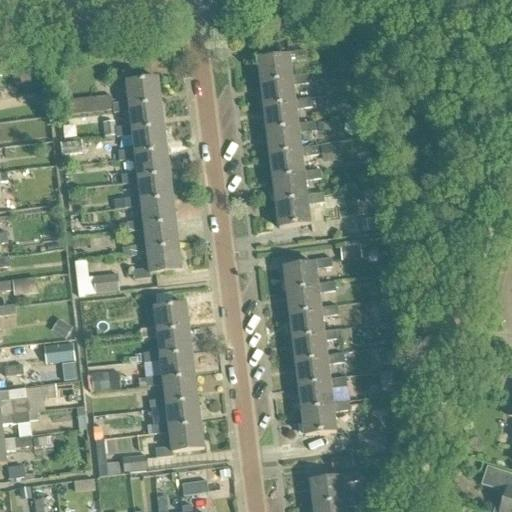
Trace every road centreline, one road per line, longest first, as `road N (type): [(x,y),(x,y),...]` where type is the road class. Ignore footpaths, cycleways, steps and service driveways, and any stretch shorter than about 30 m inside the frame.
road 1 (residential): [(254,511),(191,1)]
road 2 (tertiary): [(0,25),(191,1)]
